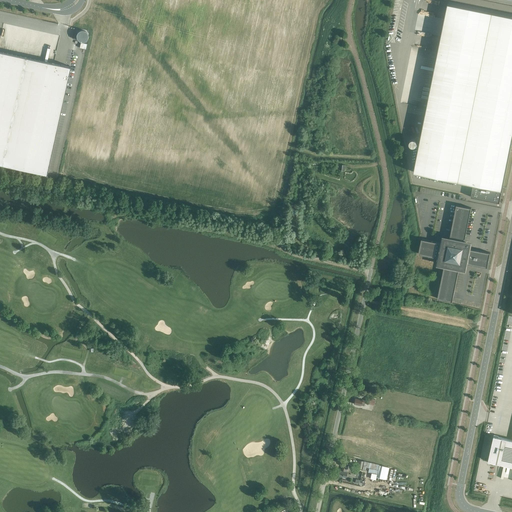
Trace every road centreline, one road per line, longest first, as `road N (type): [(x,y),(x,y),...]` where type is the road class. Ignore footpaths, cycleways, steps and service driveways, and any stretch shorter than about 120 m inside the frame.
road 1 (unclassified): [(511,230),(459,495),(480,511)]
road 2 (unclassified): [(317,511),(371,267)]
